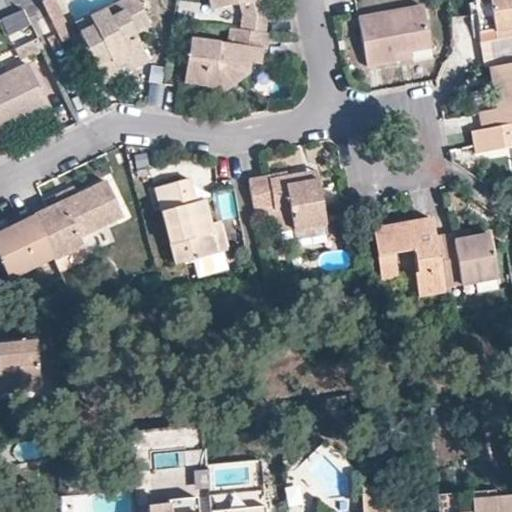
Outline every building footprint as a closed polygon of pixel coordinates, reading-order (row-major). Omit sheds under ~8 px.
[(56,9),(52,0),(48,0),(42,3),(47,13),(56,9)] [(108,20),(79,33),(94,65),(108,59),(111,63),(126,57),(131,69),(148,60),(140,44),(154,36),(137,0),(125,0),(103,11),(108,20)] [(241,14),(239,30),(263,33),(265,17),(261,0),(209,0),(211,8),(249,2),(252,16),(241,14)] [(511,0),(472,0),(479,34),(494,31),(495,38),(511,35),(511,0)] [(368,68),(396,62),(395,54),(408,52),(431,48),(423,7),(358,19),(368,68)] [(56,9),(47,13),(54,29),(64,25),(56,9)] [(24,11),(0,20),(15,57),(39,48),(24,11)] [(75,25),(79,33),(108,20),(103,11),(75,25)] [(64,25),(54,29),(62,45),(70,40),(64,25)] [(264,49),(267,34),(263,33),(239,30),(228,29),(227,44),(190,40),(186,84),(207,86),(209,93),(221,95),(229,89),(230,83),(235,80),(240,81),(247,76),(249,64),(257,65),(260,49),(264,49)] [(395,54),(396,62),(410,60),(408,52),(395,54)] [(108,59),(94,65),(102,84),(131,69),(126,57),(111,63),(108,59)] [(506,107),(497,108),(479,111),(482,129),(511,124),(511,123),(511,63),(499,66),(506,107)] [(0,133),(48,110),(25,66),(0,78),(0,133)] [(499,66),(489,68),(497,108),(506,107),(499,66)] [(230,83),(229,89),(240,81),(235,80),(230,83)] [(482,129),(471,132),(475,153),(511,146),(511,124),(482,129)] [(317,171),(306,173),(307,181),(318,179),(317,171)] [(249,180),(255,214),(289,206),(293,229),(325,222),(318,179),(307,181),(306,173),(271,179),(270,176),(249,180)] [(54,257),(55,259),(84,245),(81,237),(123,217),(105,180),(34,214),(54,257)] [(201,259),(220,254),(212,223),(206,200),(196,203),(190,180),(156,189),(176,266),(193,261),(201,259)] [(220,217),(233,214),(229,193),(217,196),(220,217)] [(0,230),(15,224),(10,213),(0,217),(0,230)] [(0,283),(54,257),(34,214),(15,224),(0,230),(0,283)] [(435,237),(432,218),(374,229),(383,282),(399,279),(395,255),(413,251),(417,273),(415,274),(419,297),(446,291),(445,288),(435,237)] [(212,223),(220,254),(221,254),(222,253),(228,252),(219,221),(212,223)] [(325,222),(293,229),(295,238),(327,232),(325,222)] [(456,241),(473,238),(471,229),(454,233),(456,241)] [(435,237),(445,288),(499,278),(491,234),(473,238),(456,241),(454,233),(435,237)] [(201,259),(193,261),(198,279),(226,271),(222,253),(221,254),(220,254),(201,259)] [(0,392),(37,389),(32,339),(0,342),(0,392)] [(388,483),(359,483),(361,511),(386,511),(390,507),(388,483)] [(209,495),(210,511),(264,511),(263,491),(209,495)] [(493,491),(435,496),(436,511),(471,511),(471,501),(494,499),(493,491)] [(511,511),(510,498),(494,499),(471,501),(471,511),(511,511)] [(169,501),(169,506),(169,511),(197,511),(197,499),(169,501)]
